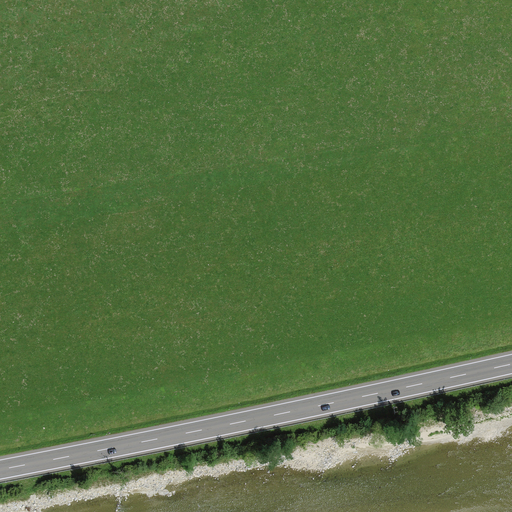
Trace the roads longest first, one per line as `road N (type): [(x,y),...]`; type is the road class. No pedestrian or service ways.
road 1 (track): [(511,340),(0,447)]
road 2 (trunk): [(511,364),(0,469)]
